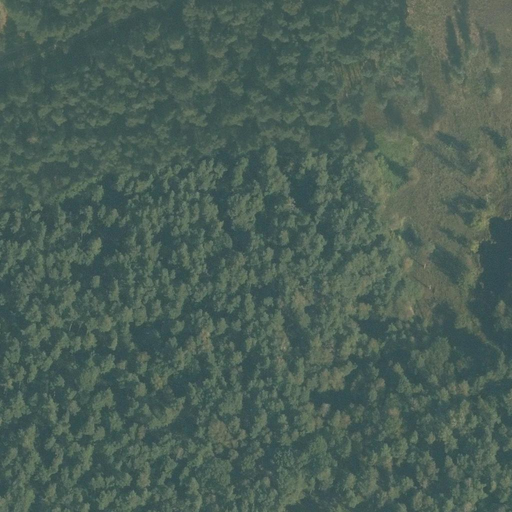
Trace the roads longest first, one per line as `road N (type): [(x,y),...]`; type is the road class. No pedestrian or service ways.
road 1 (track): [(286,0),(448,397)]
road 2 (track): [(172,511),(448,397)]
road 3 (track): [(161,0),(0,67)]
road 4 (unknown): [(142,0),(0,59)]
